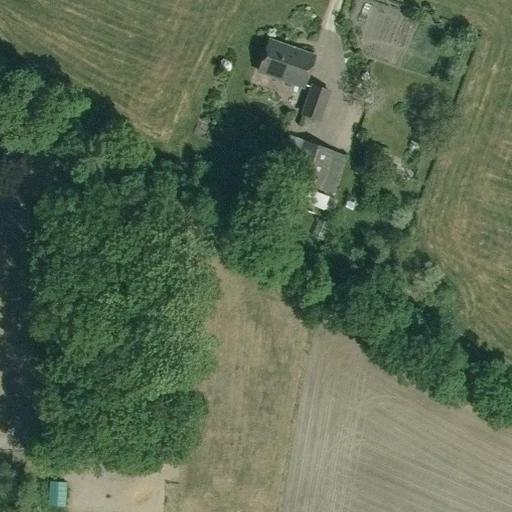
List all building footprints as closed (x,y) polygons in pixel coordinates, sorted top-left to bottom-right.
[(257,72),(301,87),(312,56),(268,41),(257,72)] [(319,122),(330,92),(310,84),(299,115),(319,122)] [(332,151),(288,137),(281,160),(294,165),(289,181),(318,191),(332,151)] [(11,165),(11,150),(1,151),(1,165),(11,165)] [(397,183),(401,171),(389,166),(384,179),(397,183)] [(290,197),(322,211),(323,209),(337,215),(341,206),(294,186),(290,197)] [(144,321),(144,341),(153,341),(154,322),(144,321)]
